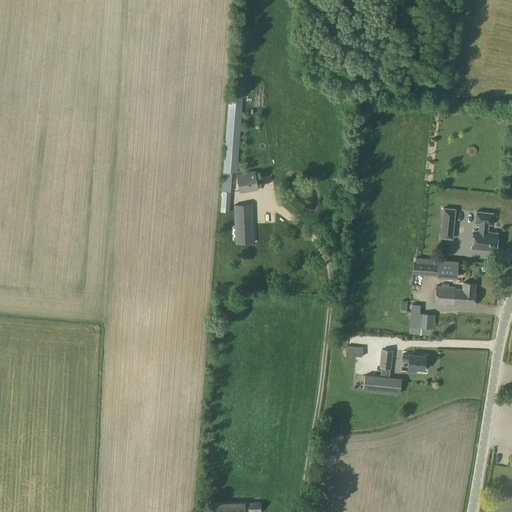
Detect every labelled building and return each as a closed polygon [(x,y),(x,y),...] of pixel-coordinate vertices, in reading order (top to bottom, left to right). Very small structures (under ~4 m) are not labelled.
[(243,96),(229,95),(220,211),(229,211),(231,192),(229,191),(231,172),(237,173),(243,96)] [(258,189),(256,179),(255,171),(236,175),(239,193),(258,189)] [(254,225),(253,220),(252,204),(234,204),(235,243),(254,242),(254,225)] [(442,223),(454,224),(455,209),(443,208),(442,223)] [(479,226),(488,227),(488,225),(492,225),(493,213),(476,211),(474,223),(479,224),(479,226)] [(452,239),(454,224),(442,223),(440,238),(452,239)] [(487,232),(488,227),(479,226),(478,231),(474,230),(472,249),(496,251),(497,235),(491,234),(491,232),(487,232)] [(437,264),(436,276),(457,278),(457,268),(457,260),(437,259),(437,264)] [(412,275),(436,276),(437,264),(413,262),(412,275)] [(474,305),(475,283),(462,282),(462,289),(454,288),(436,286),(434,304),(452,305),(452,303),(474,305)] [(434,329),(435,314),(420,313),(420,305),(411,304),(409,327),(434,329)] [(362,357),(363,348),(346,346),(346,355),(362,357)] [(391,368),(393,350),(381,349),(379,367),(391,368)] [(425,355),(409,354),(403,354),(402,360),(408,361),(407,368),(424,370),(425,355)] [(370,375),(369,390),(376,390),(376,391),(400,393),(401,378),(378,376),(378,377),(370,375)] [(207,511),(260,511),(261,511),(261,502),(208,503),(207,511)]
